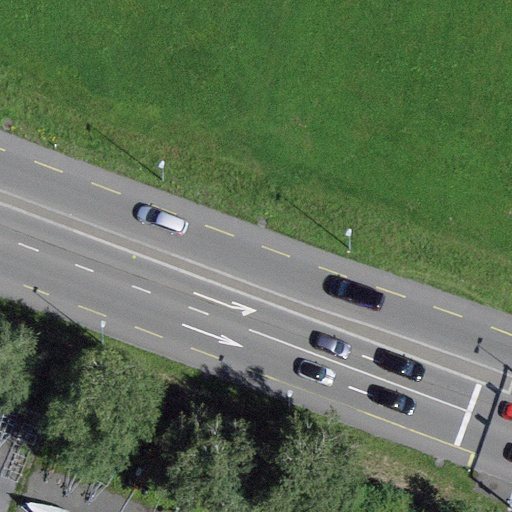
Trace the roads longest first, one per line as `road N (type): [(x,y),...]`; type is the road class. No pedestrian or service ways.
road 1 (primary): [(0,238),(511,430)]
road 2 (primary): [(511,356),(0,168)]
